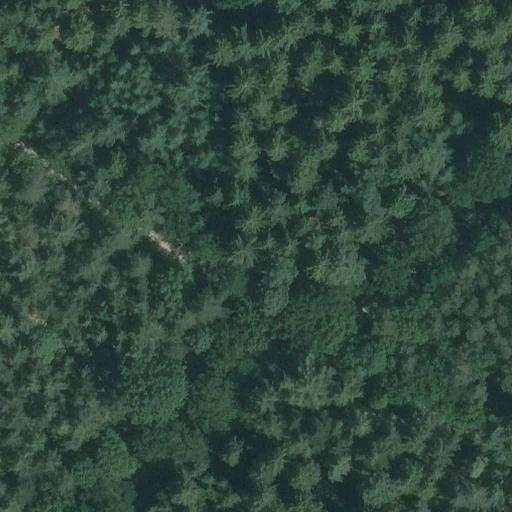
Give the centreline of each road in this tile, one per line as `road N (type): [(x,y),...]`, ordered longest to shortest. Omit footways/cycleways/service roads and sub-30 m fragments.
road 1 (track): [(0,117),(318,321),(511,432)]
road 2 (track): [(511,164),(188,427),(105,511)]
